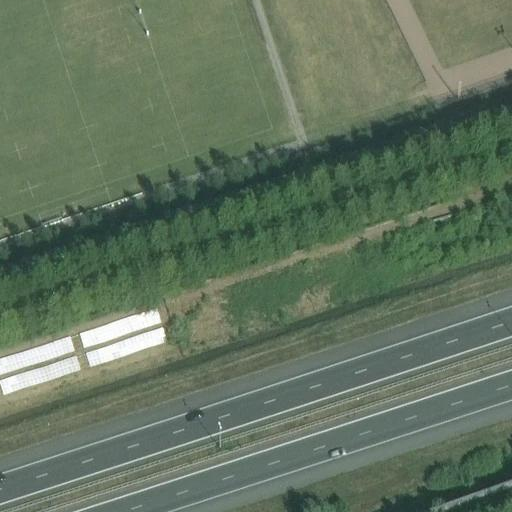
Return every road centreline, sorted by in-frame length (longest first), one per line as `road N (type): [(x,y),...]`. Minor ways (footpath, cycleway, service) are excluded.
road 1 (motorway): [(511,321),(0,489)]
road 2 (motorway): [(127,511),(511,385)]
